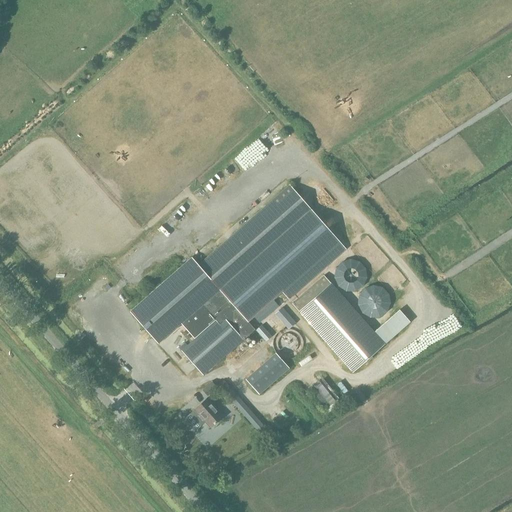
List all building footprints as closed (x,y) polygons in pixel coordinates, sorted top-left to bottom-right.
[(158,344),(167,335),(181,323),(194,339),(181,351),(203,375),(255,330),(248,322),(282,292),(288,299),(346,249),(289,185),(198,265),(191,257),(130,312),(158,344)] [(359,289),(370,267),(346,255),(339,268),(341,269),(337,278),(359,289)] [(291,304),(352,373),(410,322),(399,310),(374,332),(324,276),(291,304)] [(392,291),(362,284),(356,310),(386,317),(392,291)] [(289,328),(296,322),(282,306),(275,312),(289,328)] [(266,340),(272,335),(262,324),(256,329),(266,340)] [(289,368),(275,353),(245,379),(258,395),(289,368)] [(310,389),(327,410),(337,402),(320,381),(310,389)] [(344,392),(348,389),(341,381),(337,384),(344,392)] [(203,391),(207,396),(217,388),(212,383),(203,391)] [(259,430),(265,425),(239,396),(233,402),(259,430)] [(194,409),(210,427),(223,416),(207,398),(194,409)]
